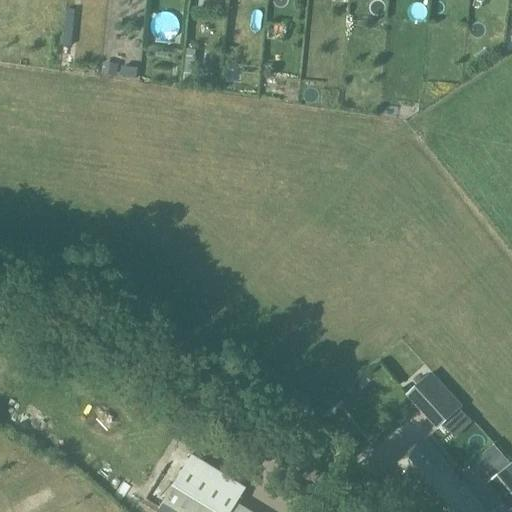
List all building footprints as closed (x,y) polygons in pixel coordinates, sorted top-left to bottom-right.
[(183,75),(182,86),(192,87),(193,76),(183,75)] [(430,373),(415,386),(436,410),(451,397),(430,373)] [(425,440),(386,472),(415,508),(454,476),(425,440)] [(159,511),(160,511),(249,511),(237,504),(247,489),(192,456),(159,511)] [(511,464),(493,480),(511,503),(511,464)] [(483,511),(454,476),(415,508),(418,511),(483,511)]
